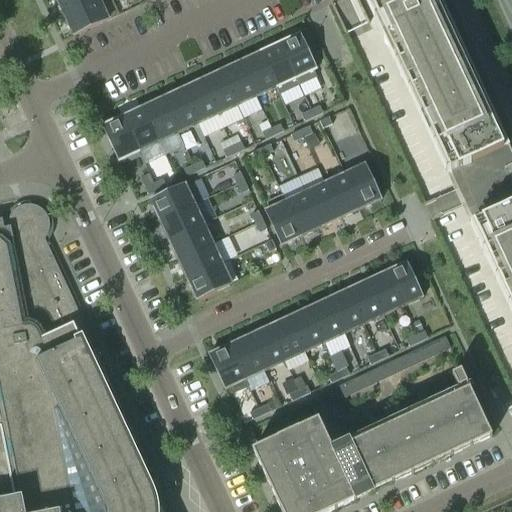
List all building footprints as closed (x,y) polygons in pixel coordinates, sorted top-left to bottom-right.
[(55,0),(63,17),(99,1),(98,0),(55,0)] [(438,8),(434,0),(379,0),(458,169),(509,145),(444,6),(438,8)] [(108,21),(99,1),(63,17),(73,38),(108,21)] [(280,45),(299,87),(316,79),(312,73),(316,71),(299,35),(280,45)] [(279,96),(299,87),(280,45),(260,54),(276,89),(276,90),(279,96)] [(257,99),(276,90),(276,89),(260,54),(240,63),(257,99)] [(237,108),(257,99),(240,63),(220,72),(237,108)] [(217,117),(237,108),(220,72),(201,81),(217,117)] [(198,126),(217,117),(201,81),(181,91),(198,126)] [(178,135),(198,126),(181,91),(161,100),(178,135)] [(158,145),(178,135),(161,100),(142,109),(158,145)] [(319,107),(310,111),(313,119),(322,114),(319,107)] [(138,154),(158,145),(142,109),(122,118),(138,154)] [(313,119),(310,111),(301,116),(304,123),(313,119)] [(118,163),(138,154),(122,118),(102,127),(118,163)] [(332,126),(328,118),(319,123),(323,130),(332,126)] [(280,126),(271,130),(274,137),(283,133),(280,126)] [(300,132),(303,140),(312,135),(309,128),(300,132)] [(262,134),(265,142),(274,137),(271,130),(262,134)] [(294,144),(303,140),(300,132),(290,136),(294,144)] [(304,140),(309,151),(317,147),(312,137),(304,140)] [(241,144),(232,148),(235,156),(244,151),(241,144)] [(270,146),(261,150),(264,158),(273,153),(270,146)] [(235,156),(232,148),(222,153),(226,160),(235,156)] [(264,158),(261,150),(251,155),(255,162),(264,158)] [(201,162),(192,167),(196,174),(205,170),(201,162)] [(344,175),(361,211),(381,201),(364,166),(344,175)] [(183,171),(187,178),(196,174),(192,167),(183,171)] [(233,177),(237,186),(244,183),(240,173),(233,177)] [(344,175),(324,184),(341,220),(361,211),(344,175)] [(162,180),(153,185),(157,192),(166,188),(162,180)] [(241,195),(248,192),(244,183),(237,186),(241,195)] [(341,220),(324,184),(304,194),(321,229),(341,220)] [(157,192),(153,185),(144,189),(148,196),(157,192)] [(194,205),(185,185),(149,202),(159,222),(194,205)] [(287,195),(282,197),(301,239),(321,229),(304,194),(290,201),(287,195)] [(264,212),(281,248),(301,239),(282,197),(266,205),(268,211),(264,212)] [(511,283),(511,203),(481,218),(511,283)] [(194,205),(159,222),(168,242),(203,225),(194,205)] [(0,511),(164,511),(164,501),(158,485),(158,484),(147,460),(44,240),(48,234),(49,227),(48,220),(44,214),(39,209),(32,206),(24,206),(18,209),(12,213),(9,220),(0,221),(0,511)] [(255,225),(262,222),(258,213),(251,216),(255,225)] [(262,222),(255,225),(259,234),(267,231),(262,222)] [(203,225),(168,242),(177,262),(213,245),(203,225)] [(272,241),(271,242),(264,245),(269,254),(276,251),(272,241)] [(213,245),(177,262),(186,282),(222,265),(213,245)] [(386,273),(403,308),(423,299),(406,264),(386,273)] [(222,265),(186,282),(196,302),(231,285),(222,265)] [(383,318),(403,308),(386,273),(366,282),(383,318)] [(347,291),(363,327),(383,318),(366,282),(347,291)] [(344,336),(363,327),(347,291),(327,301),(344,336)] [(324,345),(344,336),(327,301),(307,310),(324,345)] [(304,354),(324,345),(307,310),(288,319),(304,354)] [(284,364),(304,354),(288,319),(268,328),(284,364)] [(416,334),(423,331),(419,322),(412,326),(416,334)] [(265,373),(284,364),(268,328),(248,337),(265,373)] [(418,344),(427,340),(423,332),(414,336),(418,344)] [(418,344),(414,336),(405,341),(409,348),(418,344)] [(245,382),(265,373),(248,337),(228,347),(245,382)] [(450,350),(445,339),(445,338),(325,394),(330,406),(450,350)] [(248,388),(245,382),(228,347),(209,356),(225,391),(230,389),(233,396),(248,388)] [(375,355),(379,362),(388,358),(384,350),(375,355)] [(341,352),(330,358),(329,358),(336,373),(345,369),(348,367),(341,352)] [(379,362),(375,355),(366,359),(370,367),(379,362)] [(340,380),(349,376),(345,369),(336,373),(340,380)] [(461,372),(451,377),(457,390),(467,386),(461,372)] [(340,380),(336,373),(327,377),(331,385),(340,380)] [(306,387),(297,391),(301,399),(310,395),(306,387)] [(332,511),(491,438),(469,390),(334,454),(318,420),(252,452),(280,511),(332,511)] [(301,399),(297,391),(288,396),(292,403),(301,399)] [(258,410),(262,417),(271,413),(267,405),(258,410)] [(262,417),(258,410),(249,414),(252,421),(262,417)] [(243,432),(250,449),(258,446),(250,429),(243,432)]
